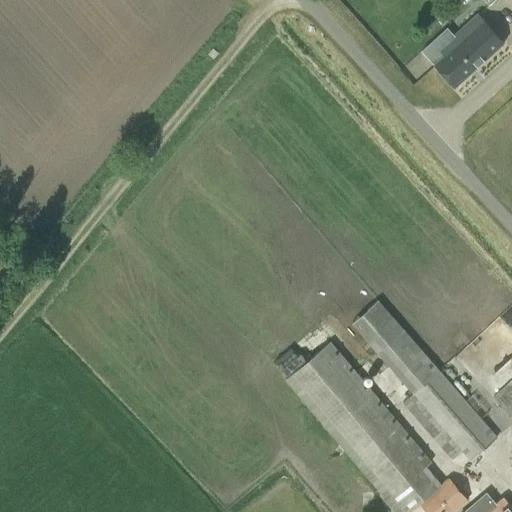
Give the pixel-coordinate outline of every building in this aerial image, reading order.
[(434,65),(454,87),(504,42),(478,14),(450,39),(451,41),(441,50),(445,55),(434,65)] [(377,301),(367,310),(392,339),(378,352),(414,394),(471,459),(496,438),(390,315),(377,301)] [(330,342),(285,380),(380,494),(394,511),(409,511),(420,503),(426,511),(453,511),(468,500),(449,478),(441,485),(433,491),(418,473),(426,467),(431,462),(330,342)] [(511,380),(493,398),(509,416),(511,413),(511,380)] [(511,511),(511,507),(504,497),(486,511),(511,511)]
